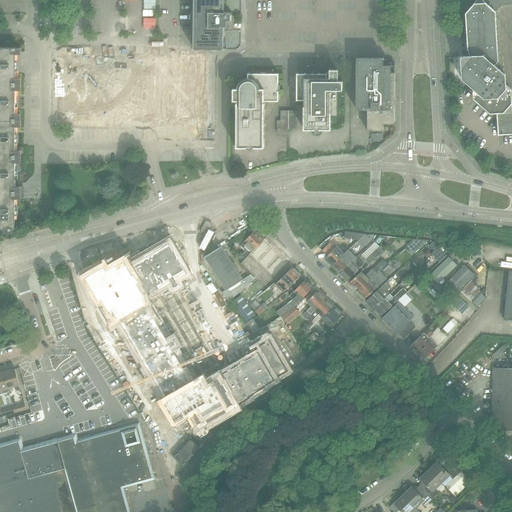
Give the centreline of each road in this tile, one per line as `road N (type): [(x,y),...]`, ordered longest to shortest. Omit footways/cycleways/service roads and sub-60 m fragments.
road 1 (residential): [(447,412),(284,236),(273,188)]
road 2 (unknown): [(172,488),(247,405),(360,316)]
road 3 (unclassified): [(251,0),(251,46),(413,48)]
road 4 (secondary): [(18,258),(172,216)]
road 5 (secondary): [(273,188),(420,204)]
road 6 (secondary): [(409,170),(309,172),(273,188)]
road 7 (tertiary): [(435,173),(427,47)]
road 8 (tertiary): [(413,48),(409,170)]
